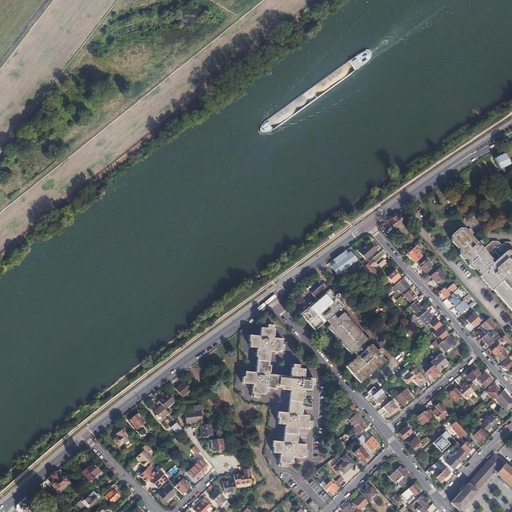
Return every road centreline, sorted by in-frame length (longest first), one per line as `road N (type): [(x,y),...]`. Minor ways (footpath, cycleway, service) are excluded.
road 1 (unknown): [(0,215),(277,0)]
road 2 (residential): [(85,436),(270,297)]
road 3 (residential): [(386,429),(270,297)]
road 4 (residential): [(369,225),(511,129)]
road 5 (residential): [(369,225),(480,351)]
road 6 (residential): [(270,297),(369,225)]
road 7 (residential): [(386,429),(480,351)]
